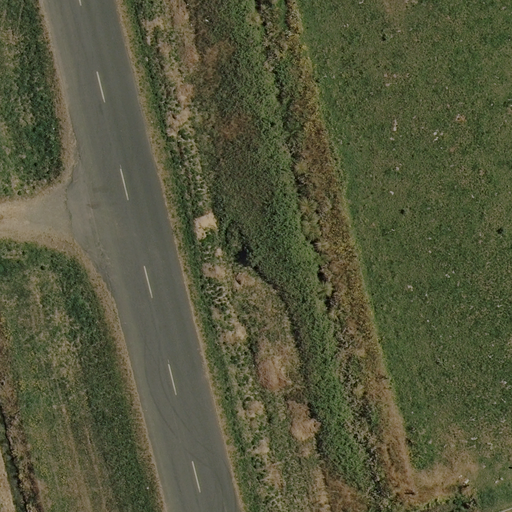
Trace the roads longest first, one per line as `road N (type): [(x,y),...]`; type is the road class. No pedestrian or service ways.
road 1 (unclassified): [(79,0),(200,511)]
road 2 (track): [(0,243),(137,248)]
